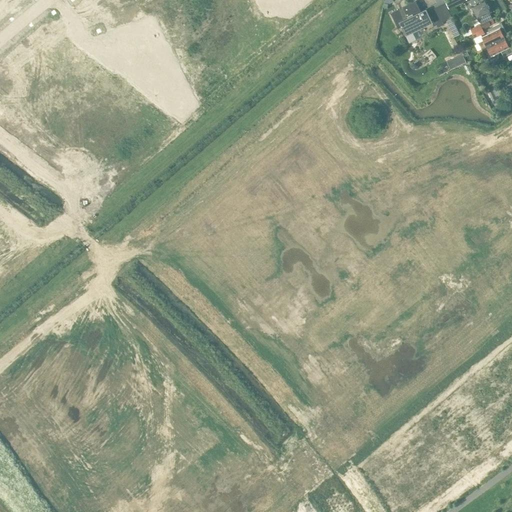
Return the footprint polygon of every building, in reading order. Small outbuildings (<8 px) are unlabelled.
[(113,0),(96,0),(93,2),(100,13),(106,9),(105,8),(115,2),(113,0)] [(255,0),(240,0),(232,5),(237,14),(258,3),(255,0)] [(452,0),(446,3),(448,9),(459,4),(459,3),(465,0),(452,0)] [(483,0),(470,0),(465,2),(467,8),(471,6),(474,12),(477,18),(478,17),(481,24),(492,19),(489,12),(490,11),(485,0),(484,0),(483,0)] [(444,4),(428,12),(426,9),(420,12),(415,1),(391,14),(398,27),(401,26),(406,36),(433,23),(434,25),(451,17),(444,4)] [(237,14),(235,15),(241,25),(263,13),(258,3),(237,14)] [(180,6),(157,18),(163,28),(165,27),(185,15),(180,6)] [(185,15),(165,27),(170,36),(191,25),(185,15)] [(263,21),(251,27),(260,44),(273,36),(274,38),(280,35),(280,33),(285,30),(279,19),(266,26),(263,21)] [(452,19),(446,21),(454,37),(459,34),(452,19)] [(492,19),(480,25),(483,31),(495,25),(492,19)] [(481,50),(504,38),(503,36),(507,35),(501,23),(487,29),(489,33),(482,37),(483,41),(480,42),(479,45),(481,49),(481,50)] [(191,25),(170,36),(175,46),(196,34),(191,25)] [(474,38),(484,33),(480,25),(470,30),(474,38)] [(41,27),(23,42),(31,52),(41,43),(44,47),(52,41),(41,27)] [(196,34),(175,46),(180,55),(201,44),(196,34)] [(66,37),(50,57),(60,64),(63,60),(62,60),(75,44),(66,37)] [(481,49),(477,52),(481,60),(486,58),(488,61),(491,62),(494,62),(496,60),(498,58),(499,56),(498,53),(498,52),(500,51),(504,57),(511,52),(511,45),(510,41),(506,43),(504,38),(481,50),(481,49)] [(75,44),(62,60),(63,60),(70,66),(71,67),(83,50),(75,44)] [(201,44),(180,55),(186,65),(206,54),(201,44)] [(70,66),(67,70),(76,77),(92,57),(83,50),(71,67),(70,66)] [(20,53),(16,58),(26,66),(30,61),(20,53)] [(462,54),(446,62),(450,70),(466,62),(462,54)] [(92,57),(76,77),(85,84),(100,64),(92,57)] [(16,58),(12,64),(22,71),(26,66),(16,58)] [(196,73),(185,79),(190,89),(213,77),(207,67),(208,67),(205,60),(193,67),(196,73)] [(100,64),(85,84),(94,91),(109,70),(100,64)] [(107,81),(98,91),(104,96),(105,95),(114,102),(129,82),(130,81),(120,74),(112,84),(107,81)] [(213,77),(190,89),(196,99),(207,93),(210,99),(222,92),(219,86),(218,87),(213,77)] [(129,82),(114,102),(123,109),(122,110),(128,114),(136,104),(131,100),(139,90),(129,82)] [(0,116),(1,117),(16,97),(7,90),(8,89),(2,84),(1,85),(0,86),(0,116)] [(0,116),(0,117),(9,125),(18,114),(23,119),(31,109),(31,110),(32,109),(26,103),(25,104),(16,97),(1,117),(0,116)] [(139,105),(131,116),(136,120),(137,119),(146,126),(161,106),(152,99),(144,109),(139,105)] [(161,106),(146,126),(160,137),(168,127),(163,123),(171,113),(161,106)] [(29,123),(19,135),(29,143),(46,122),(31,110),(31,109),(23,119),(29,123)] [(53,129),(38,147),(48,155),(58,143),(63,147),(71,138),(65,133),(62,136),(53,129)] [(69,152),(61,161),(70,169),(86,150),(71,138),(63,147),(69,152)] [(70,169),(69,170),(79,178),(88,167),(92,171),(100,162),(86,150),(70,169)] [(101,176),(91,188),(101,196),(105,190),(106,192),(111,186),(109,185),(117,176),(108,168),(109,167),(104,162),(96,172),(101,176)] [(415,222),(411,229),(415,232),(420,225),(415,222)] [(273,260),(260,274),(269,282),(282,268),(273,260)] [(257,336),(252,340),(259,349),(272,340),(276,345),(286,337),(282,332),(275,337),(268,328),(262,333),(261,331),(256,335),(257,336)]
